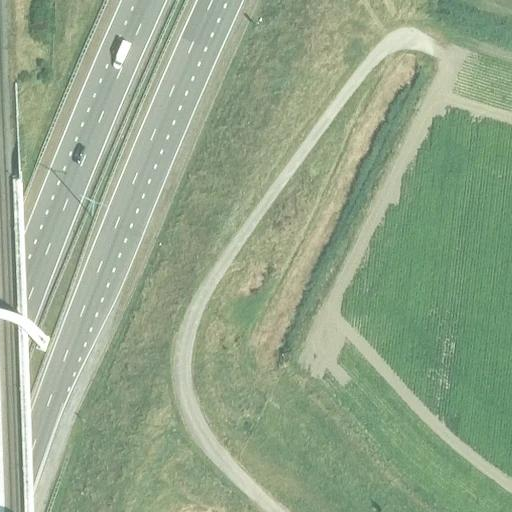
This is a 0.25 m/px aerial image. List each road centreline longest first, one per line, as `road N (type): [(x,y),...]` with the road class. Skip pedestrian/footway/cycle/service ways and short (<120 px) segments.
road 1 (unclassified): [(278,511),(217,458),(193,419),(182,378),(193,311),(388,44),(437,48)]
road 2 (trunk): [(12,511),(101,264),(213,0)]
road 3 (trunk): [(154,0),(48,244),(0,379)]
